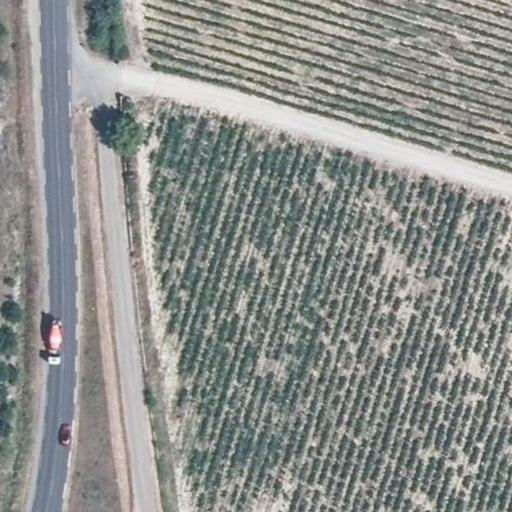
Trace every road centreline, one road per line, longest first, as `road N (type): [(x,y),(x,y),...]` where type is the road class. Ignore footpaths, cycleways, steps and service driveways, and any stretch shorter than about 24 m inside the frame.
road 1 (unclassified): [(145,511),(95,96),(56,44)]
road 2 (tertiary): [(45,511),(61,365),(56,44)]
road 3 (track): [(511,194),(78,71)]
